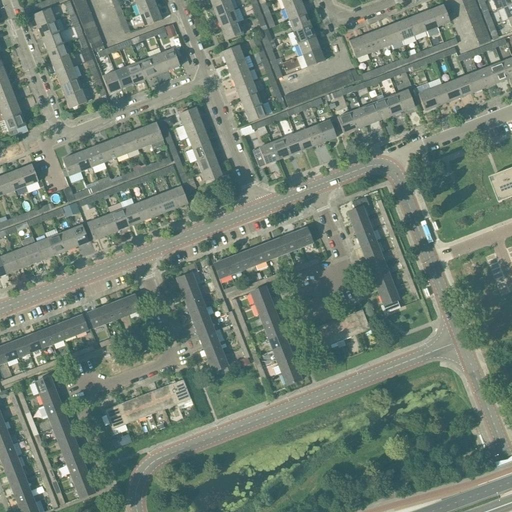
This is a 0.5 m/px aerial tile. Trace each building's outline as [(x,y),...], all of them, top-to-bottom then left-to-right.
[(44,8),(55,4),(53,0),(49,0),(42,3),(44,8)] [(111,0),(116,12),(121,10),(116,0),(111,0)] [(145,0),(135,4),(140,15),(157,9),(153,0),(145,0)] [(228,0),(212,6),(216,18),(234,11),(229,0),(228,0)] [(262,0),(259,1),(265,17),(270,15),(264,0),(262,0)] [(280,0),(284,9),(301,3),(300,0),(280,0)] [(463,5),(465,10),(477,6),(475,0),(463,5)] [(511,0),(500,0),(503,9),(511,5),(511,0)] [(69,1),(64,3),(69,15),(74,13),(69,1)] [(74,5),(76,10),(88,6),(86,1),(74,5)] [(256,2),(251,4),(256,16),(261,14),(256,2)] [(42,3),(30,8),(32,13),(44,8),(42,3)] [(284,9),(289,21),(306,15),(301,3),(284,9)] [(443,5),(431,10),(437,27),(450,23),(443,5)] [(508,20),(511,18),(511,5),(503,9),(497,11),(502,22),(508,20)] [(76,10),(78,15),(90,11),(88,6),(76,10)] [(465,10),(467,15),(479,11),(477,6),(465,10)] [(33,15),(38,28),(55,21),(50,9),(33,15)] [(162,21),(157,9),(140,15),(144,28),(162,21)] [(216,18),(221,30),(238,23),(243,21),(239,9),(234,11),(216,18)] [(116,12),(121,23),(125,21),(121,10),(116,12)] [(431,10),(419,15),(426,32),(428,38),(439,33),(437,27),(431,10)] [(78,15),(80,20),(92,16),(90,11),(78,15)] [(467,15),(469,20),(481,16),(479,11),(467,15)] [(79,25),(74,13),(69,15),(74,27),(79,25)] [(265,26),(261,14),(256,16),(260,28),(265,26)] [(484,16),(488,28),(493,26),(489,14),(484,16)] [(265,17),(270,29),(275,27),(270,15),(265,17)] [(289,21),(293,33),(311,26),(306,15),(289,21)] [(419,15),(407,19),(414,37),(426,32),(419,15)] [(80,20),(82,25),(94,21),(92,16),(80,20)] [(469,20),(471,25),(483,21),(481,16),(469,20)] [(403,41),(414,37),(407,19),(396,24),(403,41)] [(59,33),(55,21),(38,28),(42,39),(59,33)] [(82,25),(84,31),(95,26),(94,21),(82,25)] [(125,35),(130,33),(125,21),(121,23),(125,35)] [(471,25),(473,30),(485,26),(483,21),(471,25)] [(243,35),(238,23),(221,30),(226,42),(243,35)] [(396,24),(384,28),(391,46),(403,41),(396,24)] [(79,25),(74,27),(78,39),(83,37),(79,25)] [(165,28),(168,36),(175,33),(172,25),(165,28)] [(84,31),(86,36),(97,31),(95,26),(84,31)] [(293,33),(298,45),(315,38),(311,26),(293,33)] [(473,30),(475,35),(487,31),(485,26),(473,30)] [(493,40),(498,38),(493,26),(488,28),(493,40)] [(164,27),(153,32),(155,37),(166,32),(164,27)] [(379,50),(391,46),(384,28),(372,33),(379,50)] [(86,36),(88,41),(99,36),(97,31),(86,36)] [(259,33),(263,44),(268,42),(264,31),(259,33)] [(475,35),(477,41),(489,36),(487,31),(475,35)] [(140,36),(142,42),(155,37),(153,32),(140,36)] [(42,39),(47,51),(64,45),(59,33),(42,39)] [(372,33),(361,38),(367,55),(379,50),(372,33)] [(88,41),(90,46),(101,41),(99,36),(88,41)] [(140,36),(129,41),(131,46),(142,42),(140,36)] [(489,36),(477,41),(479,46),(491,41),(489,36)] [(88,48),(83,37),(78,39),(83,50),(88,48)] [(298,45),(302,56),(320,50),(315,38),(298,45)] [(356,59),(367,55),(361,38),(349,42),(356,59)] [(263,51),(258,39),(254,40),(258,53),(263,51)] [(457,44),(455,39),(443,43),(445,48),(457,44)] [(504,39),(493,43),(495,48),(506,44),(504,39)] [(101,41),(90,46),(92,51),(103,47),(101,41)] [(117,45),(119,51),(131,46),(129,41),(117,45)] [(263,44),(268,56),(273,54),(268,42),(263,44)] [(434,53),(445,48),(443,43),(432,48),(434,53)] [(481,48),(483,53),(495,48),(493,43),(481,48)] [(68,56),(64,45),(47,51),(51,63),(68,56)] [(117,45),(106,50),(108,55),(119,51),(117,45)] [(222,53),(226,65),(243,58),(239,46),(222,53)] [(88,48),(83,50),(87,62),(92,61),(88,48)] [(422,57),(434,53),(432,48),(420,52),(422,57)] [(442,53),(444,58),(455,53),(453,48),(442,53)] [(481,48),(469,52),(471,57),(483,53),(481,48)] [(94,54),(96,60),(108,55),(106,50),(94,54)] [(173,50),(161,54),(168,71),(180,67),(173,50)] [(324,62),(320,50),(302,56),(307,69),(324,62)] [(263,51),(258,53),(263,64),(267,62),(263,51)] [(411,62),(422,57),(420,52),(409,57),(411,62)] [(458,57),(460,62),(471,57),(469,52),(458,57)] [(442,53),(431,57),(433,62),(444,58),(442,53)] [(156,76),(168,71),(161,54),(149,59),(156,76)] [(268,56),(272,68),(277,66),(273,54),(268,56)] [(51,63),(56,75),(73,68),(68,56),(51,63)] [(249,56),(243,58),(226,65),(231,76),(248,70),(253,68),(249,56)] [(399,66),(411,62),(409,57),(397,61),(399,66)] [(421,67),(433,62),(431,57),(419,62),(421,67)] [(511,58),(500,63),(507,80),(511,78),(511,58)] [(149,59),(138,63),(144,80),(156,76),(149,59)] [(97,72),(92,61),(87,62),(92,74),(97,72)] [(387,71),(399,66),(397,61),(385,66),(387,71)] [(267,62),(263,64),(267,76),(272,74),(267,62)] [(419,62),(407,66),(409,71),(421,67),(419,62)] [(132,85),(144,80),(138,63),(126,68),(132,85)] [(495,85),(507,80),(500,63),(488,68),(495,85)] [(277,80),(282,78),(281,75),(286,73),(283,65),(278,67),(277,66),(272,68),(277,80)] [(375,76),(387,71),(385,66),(373,71),(375,76)] [(77,80),(73,68),(56,75),(60,86),(77,80)] [(126,68),(114,72),(121,89),(132,85),(126,68)] [(403,68),(388,74),(390,79),(401,75),(402,76),(405,75),(403,68)] [(488,68),(477,72),(484,89),(495,85),(488,68)] [(231,76),(235,88),(253,82),(248,70),(231,76)] [(355,70),(350,72),(354,83),(354,84),(375,76),(373,71),(358,77),(355,70)] [(354,83),(350,72),(349,71),(344,73),(349,85),(354,83)] [(102,84),(97,72),(92,74),(97,86),(102,84)] [(109,94),(121,89),(114,72),(102,77),(109,94)] [(472,94),(484,89),(477,72),(465,77),(472,94)] [(344,73),(339,75),(344,87),(349,85),(344,73)] [(272,74),(267,76),(272,87),(276,86),(272,74)] [(376,79),(378,84),(390,79),(388,74),(376,79)] [(339,75),(334,77),(339,88),(344,87),(339,75)] [(334,77),(329,79),(334,90),(339,88),(334,77)] [(465,77),(453,81),(460,98),(472,94),(465,77)] [(329,79),(324,81),(329,92),(334,90),(329,79)] [(376,79),(364,83),(366,88),(378,84),(376,79)] [(439,79),(428,84),(430,90),(437,107),(448,103),(442,86),(439,79)] [(0,95),(12,91),(8,80),(0,82),(0,95)] [(60,86),(65,98),(82,92),(77,80),(60,86)] [(324,81),(319,83),(324,94),(329,92),(324,81)] [(448,103),(460,98),(453,81),(442,86),(448,103)] [(235,88),(240,100),(257,93),(253,82),(235,88)] [(319,83),(314,85),(319,96),(324,94),(319,83)] [(352,88),(354,92),(354,93),(366,88),(364,83),(352,88)] [(97,86),(101,97),(106,95),(102,84),(97,86)] [(314,98),(319,96),(314,85),(309,87),(314,98)] [(276,86),(272,87),(277,99),(281,98),(276,86)] [(309,87),(304,89),(309,100),(314,98),(309,87)] [(351,87),(340,91),(342,96),(354,92),(352,88),(351,87)] [(304,89),(299,91),(304,102),(309,100),(304,89)] [(87,90),(82,92),(65,98),(69,110),(87,103),(86,102),(91,100),(87,90)] [(418,95),(424,112),(437,107),(430,90),(418,95)] [(0,95),(0,109),(17,103),(12,91),(0,95)] [(299,91),(294,93),(299,104),(304,102),(299,91)] [(340,91),(328,96),(330,101),(342,96),(340,91)] [(408,91),(396,95),(402,112),(414,108),(408,91)] [(240,100),(245,112),(262,105),(257,93),(240,100)] [(294,93),(289,95),(294,106),(299,104),(294,93)] [(289,108),(294,106),(289,95),(284,97),(289,108)] [(390,117),(402,112),(396,95),(384,100),(390,117)] [(277,99),(281,111),(285,109),(281,98),(277,99)] [(379,121),(390,117),(384,100),(377,102),(375,98),(371,100),(372,104),(379,121)] [(311,108),(322,104),(320,99),(309,103),(311,108)] [(0,109),(0,111),(4,121),(21,115),(17,103),(0,109)] [(311,108),(309,103),(297,108),(299,113),(311,108)] [(367,126),(379,121),(372,104),(361,109),(367,126)] [(266,117),(262,105),(245,112),(249,123),(266,117)] [(179,114),(183,126),(200,120),(196,108),(179,114)] [(299,113),(297,108),(285,113),(287,117),(299,113)] [(361,109),(349,113),(356,130),(367,126),(361,109)] [(287,117),(285,113),(274,117),(276,122),(287,117)] [(343,135),(356,130),(349,113),(336,118),(343,135)] [(26,127),(21,115),(4,121),(0,122),(0,126),(2,133),(8,131),(9,133),(26,127)] [(276,122),(274,117),(263,121),(265,126),(276,122)] [(183,126),(188,138),(205,132),(200,120),(183,126)] [(159,123),(164,134),(169,132),(164,121),(159,123)] [(263,121),(251,126),(253,131),(265,126),(263,121)] [(329,121),(317,126),(324,143),(336,138),(329,121)] [(144,128),(151,145),(152,150),(165,145),(156,123),(144,128)] [(243,137),(254,132),(253,131),(251,126),(241,130),(243,137)] [(312,147),(324,143),(317,126),(305,130),(312,147)] [(139,150),(151,145),(144,128),(132,132),(139,150)] [(305,130),(294,135),(301,152),(312,147),(305,130)] [(132,132),(120,137),(127,154),(139,150),(132,132)] [(168,146),(173,144),(169,132),(164,134),(168,146)] [(188,138),(192,150),(209,143),(205,132),(188,138)] [(289,156),(301,152),(294,135),(283,139),(289,156)] [(116,159),(127,154),(120,137),(109,142),(116,159)] [(283,139),(271,144),(278,161),(289,156),(283,139)] [(109,142),(97,146),(104,164),(116,159),(109,142)] [(192,150),(197,162),(214,155),(209,143),(192,150)] [(168,146),(173,157),(178,155),(173,144),(168,146)] [(266,165),(278,161),(271,144),(259,148),(260,150),(254,152),(260,167),(265,165),(266,165)] [(92,168),(104,164),(97,146),(86,151),(92,168)] [(86,151),(74,155),(80,173),(92,168),(86,151)] [(69,177),(80,173),(74,155),(62,160),(69,177)] [(178,170),(183,168),(178,155),(173,157),(178,170)] [(197,162),(201,173),(218,167),(214,155),(197,162)] [(171,163),(169,158),(158,163),(159,167),(171,163)] [(148,172),(159,167),(158,163),(146,167),(148,172)] [(32,165),(19,170),(26,187),(38,182),(32,165)] [(161,171),(163,176),(174,171),(172,166),(161,171)] [(146,167),(134,172),(136,177),(148,172),(146,167)] [(223,179),(218,167),(201,173),(206,185),(223,179)] [(178,170),(182,181),(187,179),(183,168),(178,170)] [(449,174),(447,168),(440,170),(442,177),(449,174)] [(511,198),(511,169),(494,177),(504,202),(511,198)] [(26,187),(19,170),(8,174),(15,192),(26,187)] [(161,171),(149,175),(151,180),(163,176),(161,171)] [(125,181),(136,177),(134,172),(123,176),(125,181)] [(8,174),(0,177),(0,189),(3,196),(15,192),(8,174)] [(138,180),(140,185),(151,180),(149,175),(138,180)] [(113,186),(125,181),(123,176),(111,181),(113,186)] [(101,190),(113,186),(111,181),(109,178),(100,181),(101,185),(99,186),(101,190)] [(182,181),(187,193),(192,191),(187,179),(182,181)] [(138,180),(126,184),(128,189),(140,185),(138,180)] [(114,189),(116,194),(128,189),(126,184),(114,189)] [(89,195),(101,190),(99,186),(87,190),(89,195)] [(75,201),(73,196),(70,187),(64,190),(69,203),(75,201)] [(181,187),(169,192),(176,209),(188,204),(181,187)] [(114,189),(102,193),(104,198),(116,194),(114,189)] [(78,199),(89,195),(87,190),(77,195),(78,199)] [(169,192),(157,197),(164,214),(176,209),(169,192)] [(91,198),(93,203),(104,198),(102,193),(91,198)] [(157,197),(146,201),(153,218),(164,214),(157,197)] [(352,225),(367,219),(362,208),(369,205),(365,197),(352,202),(355,210),(347,213),(352,225)] [(81,208),(93,203),(91,198),(79,203),(81,208)] [(385,212),(380,200),(375,202),(380,214),(385,212)] [(146,201),(134,206),(141,223),(153,218),(146,201)] [(80,213),(76,204),(63,209),(65,214),(66,218),(80,213)] [(134,206),(123,210),(129,227),(141,223),(134,206)] [(63,209),(50,214),(52,219),(65,214),(63,209)] [(117,232),(129,227),(123,210),(111,215),(117,232)] [(26,220),(37,216),(35,211),(24,215),(26,220)] [(385,212),(380,214),(385,225),(389,223),(385,212)] [(39,218),(41,223),(52,219),(50,214),(39,218)] [(14,225),(26,220),(24,215),(12,220),(14,225)] [(106,236),(117,232),(111,215),(99,219),(106,236)] [(39,218),(27,223),(29,228),(41,223),(39,218)] [(94,241),(106,236),(99,219),(87,224),(94,241)] [(352,225),(356,236),(371,231),(367,219),(352,225)] [(2,229),(14,225),(12,220),(1,224),(2,229)] [(389,223),(385,225),(389,237),(394,235),(389,223)] [(82,226),(71,230),(77,247),(89,243),(82,226)] [(16,227),(4,232),(6,237),(18,232),(16,227)] [(307,229),(295,233),(301,248),(313,244),(307,229)] [(65,252),(77,247),(71,230),(59,235),(65,252)] [(376,242),(371,231),(356,236),(361,248),(376,242)] [(295,233),(284,238),(289,253),(301,248),(295,233)] [(59,235),(47,239),(54,256),(65,252),(59,235)] [(394,235),(389,237),(394,248),(398,247),(394,235)] [(284,238),(272,242),(278,257),(289,253),(284,238)] [(42,261),(54,256),(47,239),(36,244),(42,261)] [(272,242),(260,247),(266,262),(278,257),(272,242)] [(380,254),(376,242),(361,248),(365,260),(380,254)] [(24,248),(31,265),(42,261),(36,244),(24,248)] [(255,266),(266,262),(260,247),(249,251),(255,266)] [(398,247),(394,248),(398,260),(403,258),(398,247)] [(12,253),(19,270),(31,265),(24,248),(12,253)] [(237,256),(243,271),(255,266),(249,251),(237,256)] [(12,253),(1,258),(7,274),(19,270),(12,253)] [(365,260),(370,271),(385,265),(380,254),(365,260)] [(226,260),(232,275),(243,271),(237,256),(226,260)] [(306,262),(308,267),(319,263),(317,258),(306,262)] [(403,258),(398,260),(403,271),(408,270),(403,258)] [(226,260),(214,265),(220,280),(232,275),(226,260)] [(295,266),(297,272),(308,267),(306,262),(295,266)] [(177,280),(181,292),(197,286),(192,274),(198,272),(195,264),(182,269),(185,277),(177,280)] [(390,277),(385,265),(370,271),(374,283),(390,277)] [(206,268),(211,280),(216,278),(211,266),(206,268)] [(283,271),(285,276),(297,272),(295,266),(283,271)] [(408,270),(403,271),(407,283),(412,281),(408,270)] [(272,275),(274,281),(285,276),(283,271),(272,275)] [(260,280),(262,285),(274,281),(272,275),(260,280)] [(374,283),(379,294),(394,288),(390,277),(374,283)] [(220,290),(216,278),(211,280),(216,292),(220,290)] [(249,284),(251,290),(262,285),(260,280),(249,284)] [(412,294),(417,293),(412,281),(407,283),(412,294)] [(237,289),(239,294),(251,290),(249,284),(237,289)] [(181,292),(186,303),(201,297),(197,286),(181,292)] [(250,293),(255,305),(270,299),(266,287),(250,293)] [(399,300),(394,288),(379,294),(383,306),(381,307),(384,315),(400,309),(397,301),(399,300)] [(237,289),(225,293),(227,299),(239,294),(237,289)] [(216,292),(220,303),(225,301),(220,290),(216,292)] [(135,296),(123,300),(129,315),(141,311),(135,296)] [(186,303),(190,315),(206,309),(201,297),(186,303)] [(236,299),(231,301),(236,313),(240,311),(236,299)] [(255,305),(260,317),(275,311),(270,299),(255,305)] [(118,320),(129,315),(123,300),(112,305),(118,320)] [(229,313),(225,301),(220,303),(224,314),(227,313),(229,313)] [(112,305),(100,309),(106,324),(118,320),(112,305)] [(94,329),(106,324),(100,309),(88,314),(94,329)] [(190,315),(195,326),(210,320),(206,309),(190,315)] [(350,315),(357,335),(371,330),(363,310),(350,315)] [(245,323),(240,311),(236,313),(240,325),(245,323)] [(260,317),(264,328),(279,323),(275,311),(260,317)] [(227,313),(232,325),(236,324),(232,312),(229,313),(227,313)] [(337,320),(341,332),(344,340),(357,335),(350,315),(337,320)] [(71,321),(75,332),(76,336),(88,331),(82,316),(71,321)] [(195,326),(199,338),(214,332),(215,332),(210,320),(195,326)] [(337,320),(324,325),(331,345),(332,348),(338,346),(337,343),(344,340),(341,332),(337,320)] [(59,325),(62,332),(65,340),(76,336),(75,332),(71,321),(59,325)] [(240,325),(243,332),(245,336),(249,334),(245,323),(240,325)] [(264,328),(269,340),(284,334),(279,323),(264,328)] [(232,325),(235,332),(236,337),(241,335),(236,324),(232,325)] [(47,330),(49,332),(53,345),(65,340),(62,332),(59,325),(47,330)] [(310,330),(311,332),(318,350),(331,345),(324,325),(310,330)] [(146,326),(135,330),(136,334),(148,330),(146,326)] [(186,339),(195,336),(192,327),(184,329),(186,339)] [(36,334),(42,349),(53,345),(49,332),(47,330),(36,334)] [(135,330),(123,334),(125,339),(136,334),(135,330)] [(215,332),(214,332),(199,338),(204,349),(219,343),(215,332)] [(30,354),(42,349),(36,334),(24,339),(30,354)] [(123,334),(112,339),(114,343),(125,339),(123,334)] [(254,346),(249,334),(245,336),(249,348),(254,346)] [(288,345),(284,334),(269,340),(273,351),(288,345)] [(236,337),(241,348),(245,347),(241,335),(236,337)] [(24,339),(13,343),(18,358),(30,354),(24,339)] [(112,339),(100,343),(102,348),(114,343),(112,339)] [(1,348),(7,363),(18,358),(13,343),(1,348)] [(223,355),(219,343),(204,349),(208,361),(223,355)] [(293,357),(288,345),(273,351),(278,362),(293,357)] [(94,346),(82,351),(84,355),(95,351),(94,346)] [(254,346),(249,348),(253,359),(258,357),(254,346)] [(250,359),(245,347),(241,348),(245,359),(239,361),(242,367),(250,364),(248,359),(250,359)] [(82,351),(70,355),(72,360),(84,355),(82,351)] [(335,355),(338,361),(346,358),(343,351),(335,355)] [(70,355),(59,360),(61,364),(72,360),(70,355)] [(228,367),(223,355),(208,361),(213,373),(228,367)] [(263,368),(258,357),(253,359),(258,370),(263,368)] [(297,368),(293,357),(278,362),(282,374),(297,368)] [(59,360),(48,364),(49,368),(61,364),(59,360)] [(48,364),(36,369),(37,373),(49,368),(48,364)] [(258,370),(262,382),(267,380),(263,368),(258,370)] [(297,368),(282,374),(287,386),(302,380),(297,368)] [(36,369),(24,373),(26,378),(37,373),(36,369)] [(24,373),(13,378),(14,382),(26,378),(24,373)] [(35,383),(40,395),(55,389),(50,377),(35,383)] [(14,382),(13,378),(1,382),(2,387),(14,382)] [(171,385),(178,405),(191,400),(184,380),(171,385)] [(262,382),(267,393),(272,392),(267,380),(262,382)] [(157,390),(165,410),(178,405),(171,385),(157,390)] [(25,400),(21,389),(16,391),(21,402),(25,400)] [(59,401),(55,389),(40,395),(45,407),(59,401)] [(144,395),(152,415),(165,410),(157,390),(144,395)] [(18,403),(13,392),(9,394),(13,405),(18,403)] [(131,400),(139,420),(152,415),(144,395),(131,400)] [(30,412),(25,400),(21,402),(25,414),(30,412)] [(118,405),(126,425),(139,420),(131,400),(118,405)] [(45,407),(49,418),(64,412),(59,401),(45,407)] [(22,415),(18,403),(13,405),(18,417),(22,415)] [(112,430),(126,425),(118,405),(105,410),(112,430)] [(34,424),(30,412),(25,414),(30,425),(34,424)] [(53,429),(68,424),(64,412),(49,418),(53,429)] [(27,426),(22,415),(18,417),(22,428),(27,426)] [(0,437),(8,434),(4,422),(0,423),(0,437)] [(39,435),(34,424),(30,425),(34,437),(39,435)] [(53,429),(58,441),(73,435),(68,424),(53,429)] [(31,438),(27,426),(22,428),(27,440),(31,438)] [(0,450),(13,445),(8,434),(0,437),(0,450)] [(43,447),(39,435),(34,437),(39,449),(43,447)] [(62,453),(77,447),(73,435),(58,441),(62,453)] [(128,435),(111,441),(114,449),(131,443),(128,435)] [(31,438),(27,440),(31,451),(36,449),(31,438)] [(17,457),(13,445),(0,450),(0,458),(2,462),(17,457)] [(48,458),(43,447),(39,449),(43,460),(48,458)] [(62,453),(67,464),(82,459),(77,447),(62,453)] [(40,461),(36,449),(31,451),(36,463),(40,461)] [(6,474),(21,468),(17,457),(2,462),(6,474)] [(52,470),(48,458),(43,460),(48,472),(52,470)] [(71,476),(86,470),(82,459),(67,464),(71,476)] [(36,463),(40,474),(45,473),(40,461),(36,463)] [(26,480),(21,468),(6,474),(11,486),(26,480)] [(57,482),(52,470),(48,472),(52,483),(57,482)] [(71,476),(76,487),(91,482),(86,470),(71,476)] [(49,484),(45,473),(40,474),(45,486),(49,484)] [(15,497),(31,492),(26,480),(11,486),(15,497)] [(57,495),(61,493),(57,482),(52,483),(57,495)] [(80,499),(95,493),(91,482),(76,487),(80,499)] [(49,484),(45,486),(49,498),(54,496),(49,484)] [(15,497),(20,509),(35,503),(31,492),(15,497)] [(66,504),(61,493),(57,495),(61,506),(66,504)] [(58,507),(54,496),(49,498),(54,509),(58,507)] [(20,511),(38,511),(35,503),(20,509),(20,511)]
